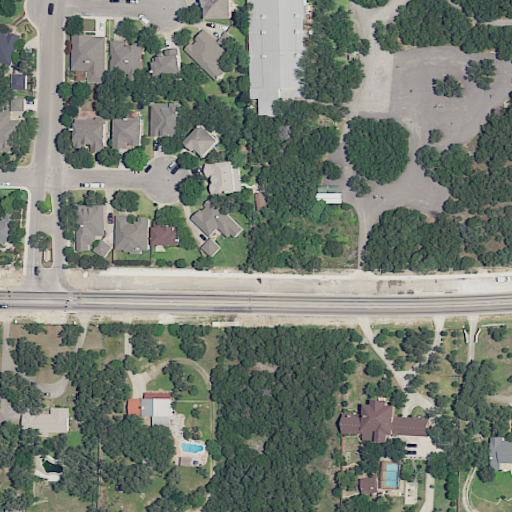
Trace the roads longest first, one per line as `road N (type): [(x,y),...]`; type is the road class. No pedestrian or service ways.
road 1 (secondary): [(0,299),(511,304)]
road 2 (residential): [(166,180),(0,176)]
road 3 (residential): [(48,138),(35,193),(32,300)]
road 4 (residential): [(61,300),(48,138)]
road 5 (residential): [(48,138),(54,0)]
